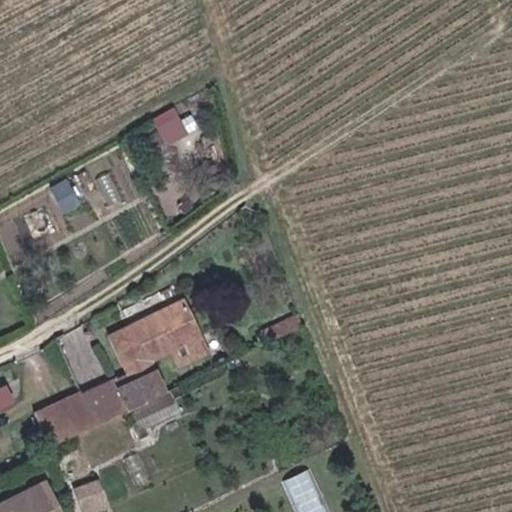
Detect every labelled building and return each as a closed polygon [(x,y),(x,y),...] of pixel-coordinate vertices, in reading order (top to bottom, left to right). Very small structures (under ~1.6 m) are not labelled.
[(152,115),(164,142),(188,132),(176,104),(152,115)] [(156,360),(177,350),(181,359),(206,347),(184,299),(112,332),(129,369),(35,412),(50,443),(146,399),(137,380),(161,370),(156,360)] [(298,314),(273,325),(277,334),(302,324),(298,314)] [(0,404),(12,399),(3,381),(0,382),(0,404)] [(290,474),(301,511),(332,511),(318,465),(290,474)] [(63,511),(45,477),(0,500),(0,511),(63,511)] [(81,495),(87,511),(94,511),(110,506),(103,487),(81,495)]
